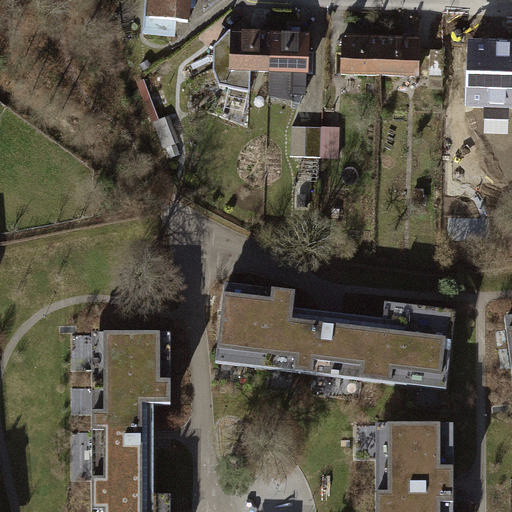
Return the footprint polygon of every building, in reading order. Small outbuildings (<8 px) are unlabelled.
[(184,23),(186,0),(147,0),(146,20),(168,22),(184,23)] [(166,37),(168,22),(146,20),(141,19),(140,34),(166,37)] [(266,73),(267,34),(231,34),(231,30),(225,30),(211,48),(212,75),(217,87),(248,93),(248,70),(266,73)] [(304,35),(267,34),(266,73),(300,74),(303,74),(304,35)] [(338,75),(376,75),(376,36),(338,35),(338,75)] [(414,37),(376,36),(376,75),(414,76),(414,51),(414,37)] [(464,88),(511,89),(511,45),(502,45),(502,41),(466,39),(464,88)] [(438,51),(414,51),(414,76),(438,76),(438,51)] [(300,90),(300,74),(266,73),(267,97),(292,104),(300,90)] [(170,143),(162,121),(151,124),(160,146),(170,143)] [(318,129),(288,129),(288,159),(318,158),(318,129)] [(211,364),(445,390),(454,312),(383,304),(381,321),(321,314),(292,311),(294,293),(220,285),(211,364)] [(511,319),(502,320),(511,392),(511,319)] [(168,335),(90,335),(89,511),(168,511),(169,496),(152,496),(152,435),(152,405),(168,405),(168,335)] [(451,426),(375,426),(375,511),(450,511),(451,485),(451,426)]
